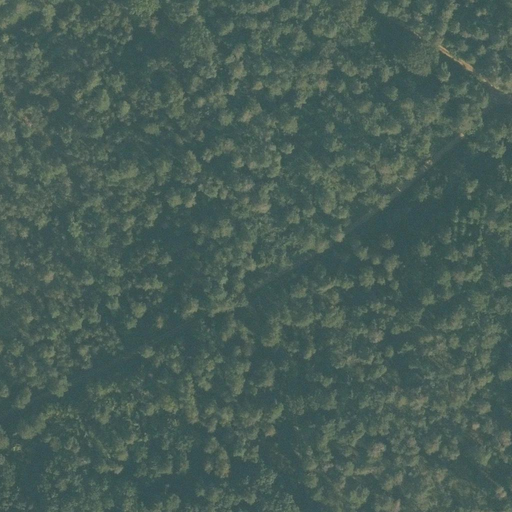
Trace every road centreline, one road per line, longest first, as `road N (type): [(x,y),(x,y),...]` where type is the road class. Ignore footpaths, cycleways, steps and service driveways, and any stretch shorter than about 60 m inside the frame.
road 1 (track): [(0,413),(248,287),(362,208),(511,81)]
road 2 (track): [(248,287),(279,350),(297,415),(296,511)]
road 3 (track): [(511,81),(383,0)]
